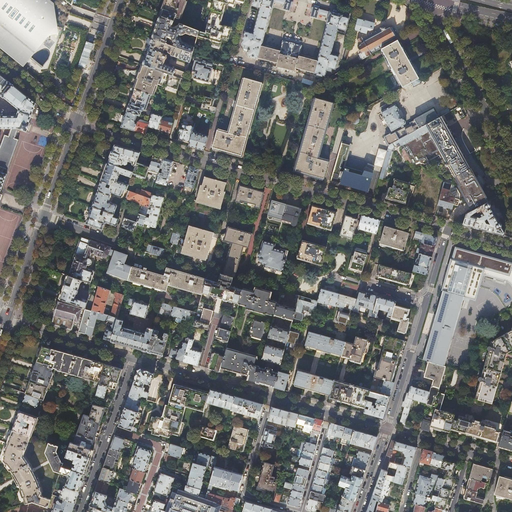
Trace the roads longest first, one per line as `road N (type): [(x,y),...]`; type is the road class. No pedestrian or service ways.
road 1 (residential): [(76,121),(447,228)]
road 2 (tertiary): [(511,154),(426,0)]
road 3 (residential): [(300,511),(241,495),(270,396)]
road 4 (residential): [(133,357),(5,318)]
road 5 (residential): [(387,429),(426,302)]
road 6 (residential): [(119,0),(76,121)]
road 7 (residential): [(109,428),(160,446),(137,511)]
